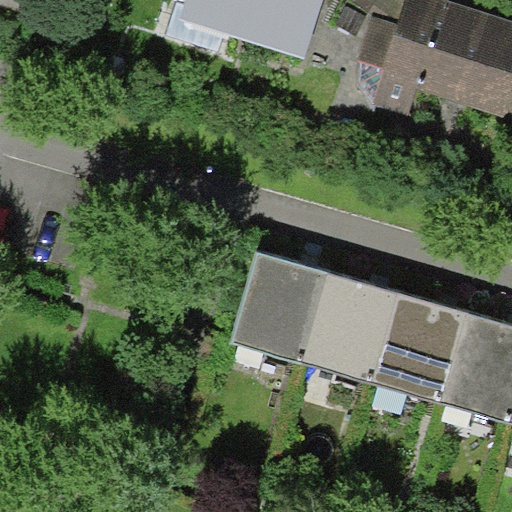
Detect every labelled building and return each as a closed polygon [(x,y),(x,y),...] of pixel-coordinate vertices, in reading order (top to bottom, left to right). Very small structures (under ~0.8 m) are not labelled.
[(324,0),(264,0),(255,28),(310,45),(324,0)] [(511,16),(462,0),(415,0),(399,50),(437,63),(430,81),(511,107),(511,16)] [(245,337),(314,356),(340,267),(271,248),(245,337)] [(314,356),(383,376),(409,287),(340,267),(314,356)] [(383,376),(452,396),(478,307),(409,287),(383,376)] [(452,396),(511,413),(511,316),(478,307),(452,396)]
